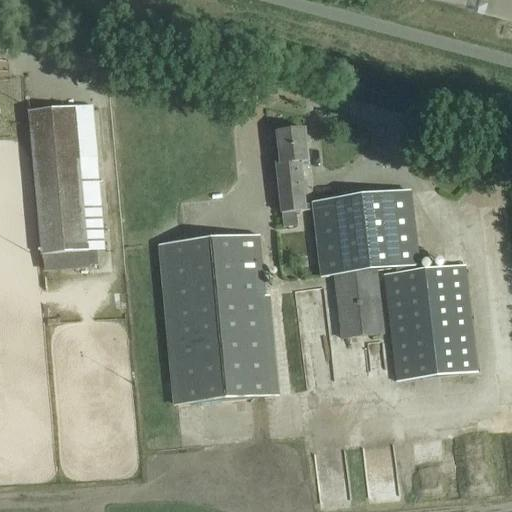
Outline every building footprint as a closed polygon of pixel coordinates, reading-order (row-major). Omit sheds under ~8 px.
[(511,0),(469,0),(477,2),(499,16),(511,18),(511,0)] [(29,113),(31,133),(42,258),(105,252),(92,108),(29,113)] [(281,166),(277,167),(279,186),(282,214),(284,228),(298,227),(297,213),(306,212),(314,211),(313,205),(305,206),(301,168),(309,167),(305,131),(277,134),(281,166)] [(478,374),(467,287),(465,267),(420,273),(411,194),(313,205),(314,211),(316,225),(322,279),(335,278),(343,340),(385,335),(377,272),(396,270),(397,275),(385,277),(398,383),(478,374)] [(163,247),(178,409),(275,400),(260,238),(163,247)]
